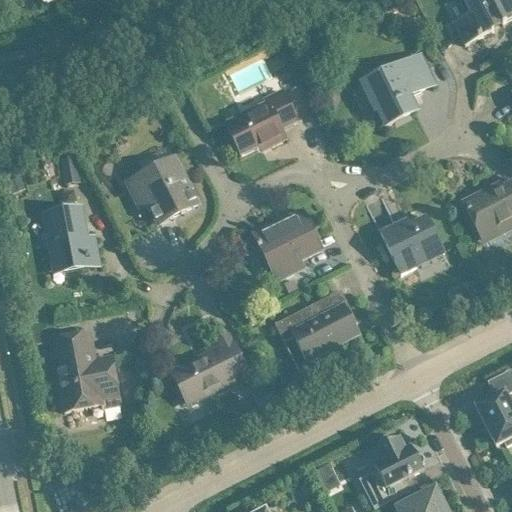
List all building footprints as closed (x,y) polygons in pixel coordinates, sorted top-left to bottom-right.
[(453,25),(465,48),(494,34),(492,30),(501,25),(502,27),(511,22),(511,7),(508,0),(461,0),(470,17),(453,25)] [(383,87),(366,96),(375,114),(378,113),(386,130),(416,115),(409,100),(419,95),(418,93),(432,86),(419,60),(379,79),(383,87)] [(272,149),(285,142),(281,132),(296,124),(281,93),(264,102),(266,106),(225,126),(241,159),(269,144),(272,149)] [(158,227),(197,207),(168,150),(138,165),(145,177),(128,186),(138,205),(145,202),(158,227)] [(80,185),(76,158),(63,160),(67,187),(80,185)] [(511,185),(489,197),(487,193),(463,205),(481,241),(511,225),(511,185)] [(45,219),(54,264),(68,261),(70,270),(99,265),(94,241),(86,242),(80,211),(45,219)] [(255,238),(259,246),(257,248),(259,251),(261,250),(277,283),(297,274),(293,266),(320,253),(302,215),(255,238)] [(401,277),(417,269),(414,264),(440,251),(443,256),(444,256),(426,220),(399,233),(396,228),(380,236),(401,277)] [(490,278),(467,287),(472,298),(494,288),(490,278)] [(357,326),(351,314),(347,316),(343,308),(341,309),(334,297),(275,327),(284,345),(294,340),(307,365),(359,338),(353,328),(357,326)] [(258,317),(246,323),(251,333),(263,326),(258,317)] [(120,409),(112,366),(90,370),(85,338),(51,344),(64,415),(103,408),(104,412),(120,409)] [(249,377),(229,338),(217,345),(219,351),(200,360),(201,361),(174,374),(190,406),(249,377)] [(47,360),(38,362),(39,371),(49,370),(47,360)] [(268,374),(251,383),(253,386),(258,396),(274,387),(268,374)] [(511,410),(505,397),(511,393),(511,378),(510,374),(489,385),(496,400),(476,410),(496,449),(504,445),(506,450),(511,446),(511,410)] [(415,458),(411,449),(404,453),(398,441),(395,443),(393,442),(391,441),(389,440),(387,440),(385,441),(383,441),(381,442),(380,444),(379,446),(378,447),(377,449),(377,452),(374,453),(380,465),(373,468),(376,475),(361,483),(375,511),(404,497),(398,486),(402,484),(404,483),(403,483),(408,481),(411,479),(423,473),(421,469),(422,468),(423,467),(424,466),(424,464),(424,463),(423,461),(423,460),(421,459),(420,458),(418,458),(417,458),(415,458)] [(329,466),(315,473),(326,494),(340,487),(329,466)] [(447,511),(445,506),(441,508),(434,495),(400,511),(447,511)]
